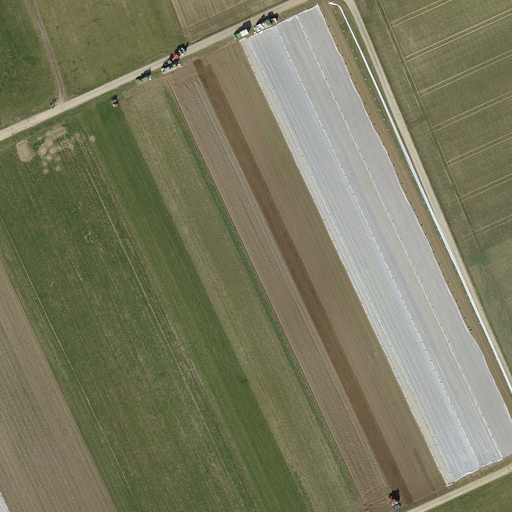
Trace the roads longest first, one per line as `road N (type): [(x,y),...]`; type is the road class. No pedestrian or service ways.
road 1 (track): [(412,511),(511,467),(511,388),(351,0)]
road 2 (track): [(311,0),(0,135)]
